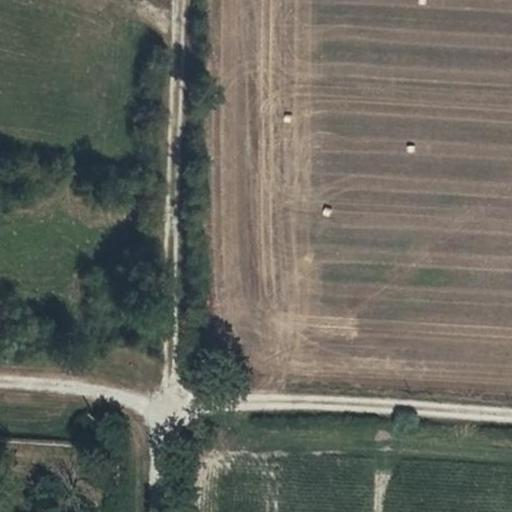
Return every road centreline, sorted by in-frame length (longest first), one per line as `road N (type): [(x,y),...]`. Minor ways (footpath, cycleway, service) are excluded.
road 1 (track): [(0,402),(511,426)]
road 2 (track): [(156,511),(170,0)]
